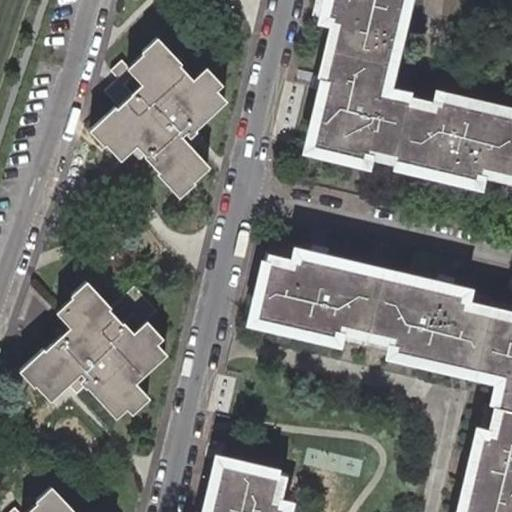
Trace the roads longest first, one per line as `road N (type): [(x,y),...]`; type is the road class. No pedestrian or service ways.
road 1 (residential): [(166,511),(243,189)]
road 2 (residential): [(92,0),(0,293)]
road 3 (residential): [(511,252),(243,189)]
road 4 (residential): [(243,189),(286,0)]
